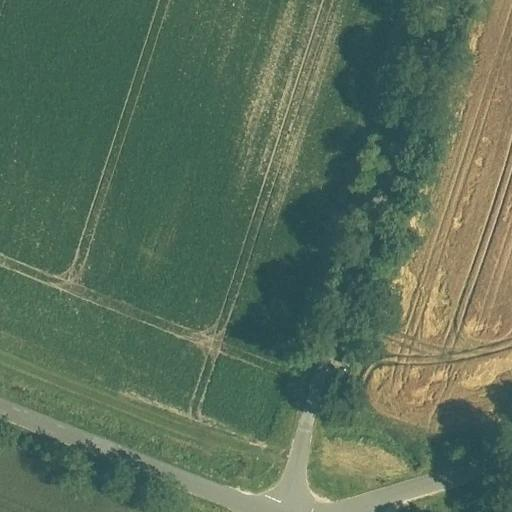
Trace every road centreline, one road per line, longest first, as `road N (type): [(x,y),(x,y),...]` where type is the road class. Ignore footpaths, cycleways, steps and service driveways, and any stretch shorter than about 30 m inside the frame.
road 1 (unclassified): [(456,0),(294,511)]
road 2 (unclassified): [(0,410),(245,511)]
road 3 (residential): [(346,511),(511,458)]
